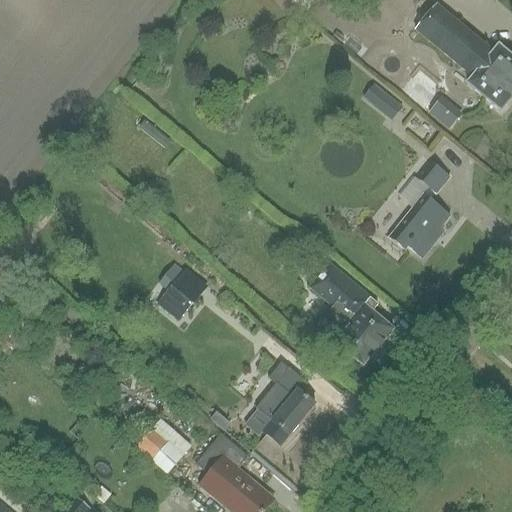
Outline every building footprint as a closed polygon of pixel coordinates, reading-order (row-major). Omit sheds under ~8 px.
[(502,116),(511,103),(511,57),(500,47),(495,54),(437,7),(416,33),(473,80),(467,88),(502,116)] [(392,120),(403,107),(375,83),(363,97),(392,120)] [(428,112),(448,131),(463,114),(442,96),(428,112)] [(389,241),(405,253),(408,249),(422,260),(453,220),(429,202),(435,195),(436,196),(449,178),(430,163),(416,180),(429,190),(389,241)] [(364,366),(392,331),(371,315),(378,307),(328,267),(310,290),(335,310),(315,335),(331,348),(335,343),(364,366)] [(180,323),(206,290),(183,271),(157,304),(180,323)] [(258,439),(264,433),(279,445),(287,435),(289,436),(314,407),(302,396),(311,386),(282,362),(268,380),(276,386),(256,409),(259,411),(244,427),(258,439)] [(191,449),(160,423),(136,452),(167,478),(191,449)] [(225,511),(267,511),(273,505),(233,472),(242,461),(216,439),(193,467),(207,479),(198,490),(225,511)] [(87,511),(90,509),(77,498),(65,511),(87,511)]
